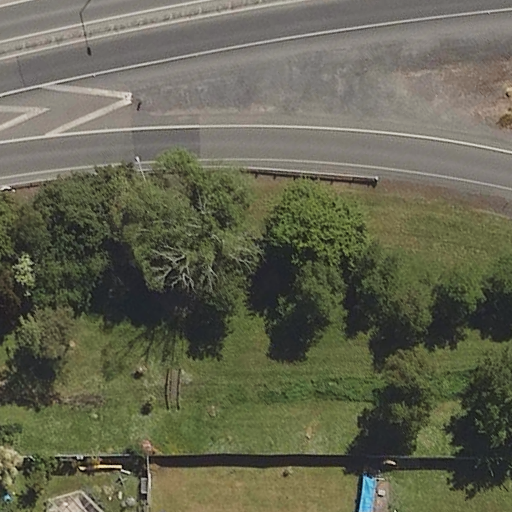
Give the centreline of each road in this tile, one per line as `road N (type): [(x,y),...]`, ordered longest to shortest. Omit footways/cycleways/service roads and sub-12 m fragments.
road 1 (motorway): [(511,173),(365,147),(256,144),(172,144),(0,163)]
road 2 (motorway): [(451,0),(217,28),(0,77)]
road 3 (motorway): [(0,33),(157,0)]
